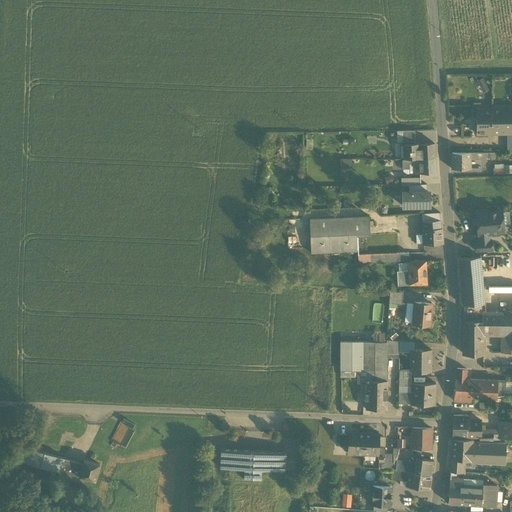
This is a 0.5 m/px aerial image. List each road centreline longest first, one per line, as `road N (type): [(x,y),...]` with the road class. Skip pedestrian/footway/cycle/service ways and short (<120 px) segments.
road 1 (unclassified): [(445,422),(0,403)]
road 2 (residential): [(437,72),(456,310),(445,422)]
